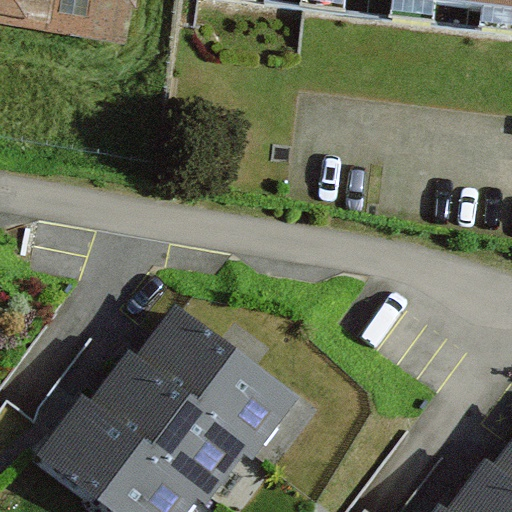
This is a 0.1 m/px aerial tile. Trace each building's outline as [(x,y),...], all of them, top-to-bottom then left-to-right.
[(128,0),(0,0),(0,24),(120,45),(128,0)] [(511,0),(202,0),(201,6),(511,41),(511,0)] [(177,317),(138,368),(240,447),(247,452),(287,400),(177,317)] [(131,363),(92,413),(193,491),(201,497),(240,447),(138,368),(131,363)] [(84,407),(45,457),(116,511),(176,511),(193,491),(92,413),(84,407)] [(511,454),(493,478),(511,493),(511,454)] [(489,475),(459,511),(511,511),(511,493),(493,478),(489,475)]
